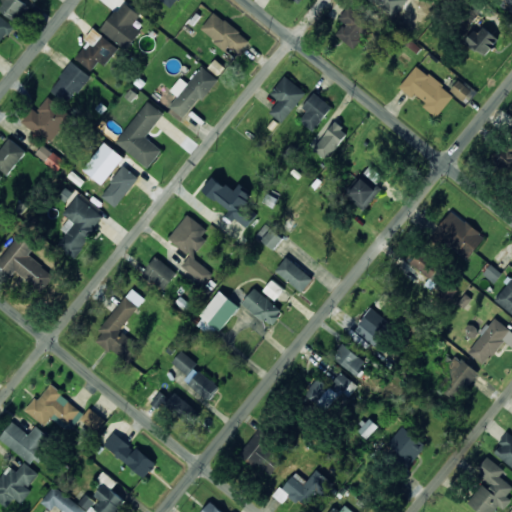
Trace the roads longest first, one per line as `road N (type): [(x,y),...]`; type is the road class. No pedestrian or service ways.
road 1 (residential): [(162,511),(511,79)]
road 2 (residential): [(0,400),(323,0)]
road 3 (tertiary): [(511,216),(246,0)]
road 4 (residential): [(257,511),(0,299)]
road 5 (residential): [(410,511),(511,387)]
